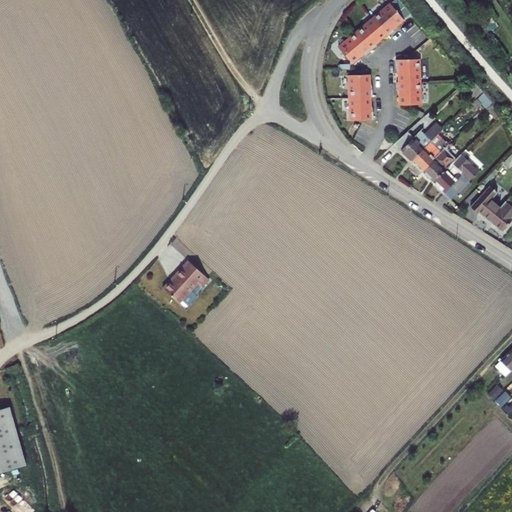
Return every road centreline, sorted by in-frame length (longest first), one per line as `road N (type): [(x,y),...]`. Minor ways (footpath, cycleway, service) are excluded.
road 1 (track): [(0,307),(12,334),(47,334),(126,282),(164,245),(235,138),(267,111)]
road 2 (residential): [(511,263),(347,157),(325,133),(308,87),(309,63),(314,39),(341,0)]
road 3 (track): [(347,157),(267,111),(297,36),(332,9)]
road 4 (track): [(63,511),(25,338)]
road 5 (track): [(193,0),(267,111)]
